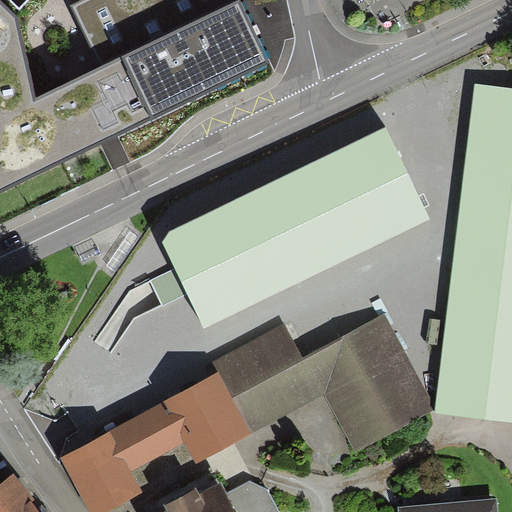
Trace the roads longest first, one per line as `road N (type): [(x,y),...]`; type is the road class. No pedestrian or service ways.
road 1 (secondary): [(0,255),(329,98)]
road 2 (secondary): [(329,98),(511,6)]
road 3 (residential): [(0,401),(78,511)]
